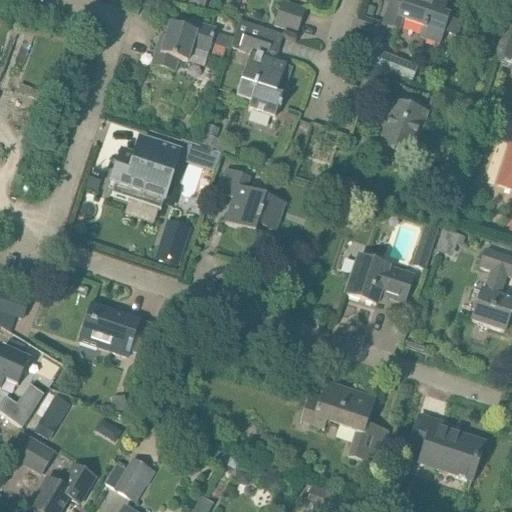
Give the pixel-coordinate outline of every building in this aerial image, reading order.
[(208,0),(199,0),(197,8),(205,10),(208,0)] [(439,47),(449,17),(443,15),(448,0),(403,0),(401,7),(390,3),(382,27),(400,33),(403,22),(424,29),(420,41),(439,47)] [(282,4),(278,15),(301,23),(305,11),(282,4)] [(365,19),(372,21),(375,12),(368,10),(365,19)] [(301,23),(278,15),(275,27),(297,35),(301,23)] [(511,20),(509,20),(496,58),(511,63),(511,20)] [(160,37),(151,67),(175,74),(179,62),(188,65),(193,50),(209,55),(216,31),(189,22),(186,31),(170,26),(166,38),(160,37)] [(240,23),(234,40),(231,49),(239,52),(239,53),(251,57),(237,98),(252,103),(249,111),(274,120),(278,110),(280,110),(281,107),(279,106),(282,98),(276,97),(286,67),(266,60),(270,48),(260,44),(264,31),(240,23)] [(231,49),(234,40),(219,35),(215,46),(231,51),(231,49)] [(481,96),(472,93),(469,103),(478,106),(481,96)] [(387,116),(376,146),(413,159),(427,115),(391,103),(391,104),(396,106),(392,118),(387,116)] [(290,112),(288,120),(297,122),(299,115),(290,112)] [(207,127),(200,147),(222,155),(226,144),(216,140),(219,131),(207,127)] [(122,154),(111,185),(115,186),(112,196),(160,212),(180,155),(216,167),(220,156),(181,144),(180,146),(151,136),(146,150),(139,147),(135,158),(122,154)] [(511,145),(511,146),(501,177),(511,180),(511,227),(511,232),(511,145)] [(233,202),(224,226),(255,236),(258,227),(276,232),(284,206),(246,193),(250,179),(225,171),(217,196),(233,202)] [(168,224),(156,261),(177,268),(189,231),(168,224)] [(437,230),(425,226),(422,234),(435,238),(437,230)] [(434,253),(448,255),(451,236),(437,234),(434,253)] [(459,237),(456,246),(462,248),(465,239),(459,237)] [(413,266),(426,270),(431,252),(418,248),(413,266)] [(510,280),(511,273),(511,261),(486,253),(480,270),(491,274),(485,292),(482,291),(471,324),(504,334),(511,309),(511,302),(499,298),(506,279),(510,280)] [(358,260),(345,297),(376,307),(379,296),(404,305),(412,280),(387,271),(388,270),(358,260)] [(0,288),(0,308),(21,316),(27,298),(0,288)] [(92,306),(79,344),(126,360),(139,322),(92,306)] [(0,389),(1,390),(4,382),(17,387),(30,361),(21,357),(26,348),(11,341),(6,350),(3,349),(0,354),(0,389)] [(310,395),(300,424),(322,432),(325,424),(355,434),(346,459),(376,470),(382,452),(388,433),(367,426),(376,401),(326,386),(326,388),(321,399),(310,395)] [(4,420),(20,432),(38,407),(23,395),(4,420)] [(55,398),(45,414),(61,423),(70,408),(55,398)] [(124,398),(111,399),(112,413),(126,411),(124,398)] [(450,428),(434,423),(419,418),(407,453),(420,458),(418,466),(471,484),(484,446),(448,434),(450,428)] [(40,420),(33,432),(49,441),(56,429),(40,420)] [(41,479),(55,455),(43,448),(28,471),(41,479)] [(221,465),(235,473),(240,464),(226,457),(221,465)] [(156,474),(134,461),(127,473),(116,467),(104,486),(116,493),(131,502),(141,485),(148,489),(156,474)] [(29,511),(31,511),(61,511),(69,500),(79,506),(96,479),(73,465),(60,487),(47,480),(29,511)] [(237,472),(235,486),(250,488),(251,473),(237,472)] [(338,511),(343,511),(347,499),(313,488),(307,501),(301,499),(298,508),(309,511),(320,511),(322,506),(338,511)] [(211,511),(214,506),(200,498),(191,511),(211,511)]
